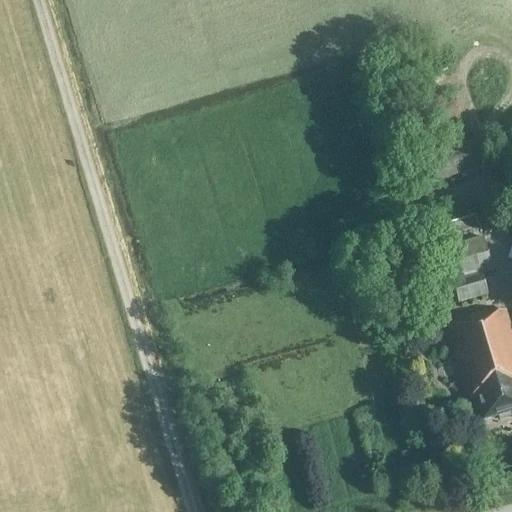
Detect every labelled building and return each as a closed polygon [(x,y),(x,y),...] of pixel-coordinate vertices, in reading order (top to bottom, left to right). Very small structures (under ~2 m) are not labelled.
[(428,183),(481,168),(473,141),(421,156),(428,183)] [(437,234),(477,222),(472,202),(432,214),(437,234)] [(366,231),(373,256),(426,242),(419,217),(366,231)] [(482,239),(477,222),(437,234),(442,251),(457,304),(486,296),(480,276),(491,272),(482,239)] [(502,259),(511,255),(511,222),(491,230),(502,259)] [(511,338),(504,311),(486,316),(485,312),(444,324),(468,401),(476,399),(482,422),(511,412),(511,338)] [(414,450),(397,455),(400,465),(417,460),(414,450)]
